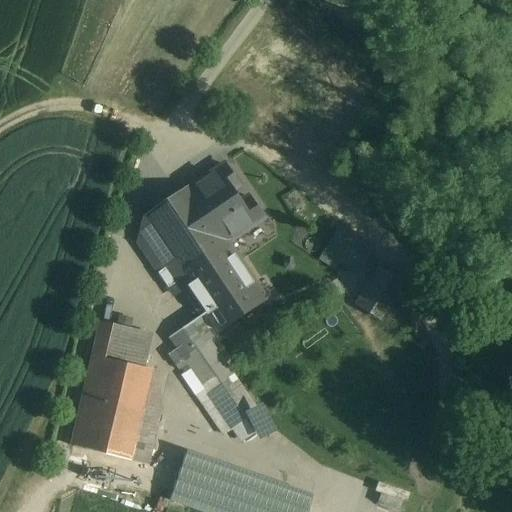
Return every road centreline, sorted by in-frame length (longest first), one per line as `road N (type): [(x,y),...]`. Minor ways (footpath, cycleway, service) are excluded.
road 1 (track): [(511,472),(454,436),(446,415),(449,345),(401,251),(249,141),(174,132)]
road 2 (unknown): [(174,132),(101,254),(71,331),(28,501)]
road 3 (track): [(174,132),(70,104),(24,111),(0,128)]
road 4 (unclassified): [(252,0),(174,132)]
